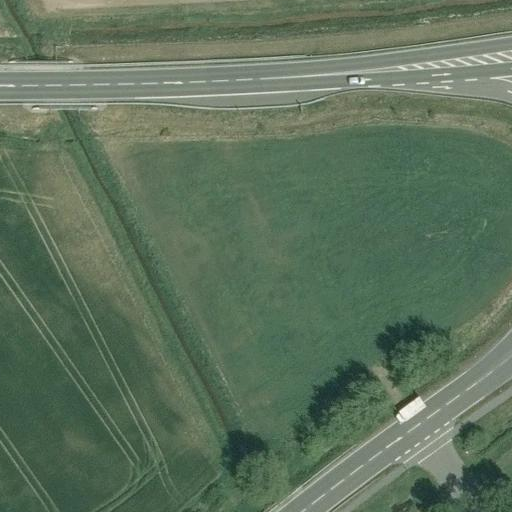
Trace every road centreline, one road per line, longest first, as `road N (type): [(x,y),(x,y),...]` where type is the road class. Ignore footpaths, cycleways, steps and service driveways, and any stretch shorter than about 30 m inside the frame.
road 1 (primary): [(0,89),(424,72)]
road 2 (tertiary): [(417,427),(307,511)]
